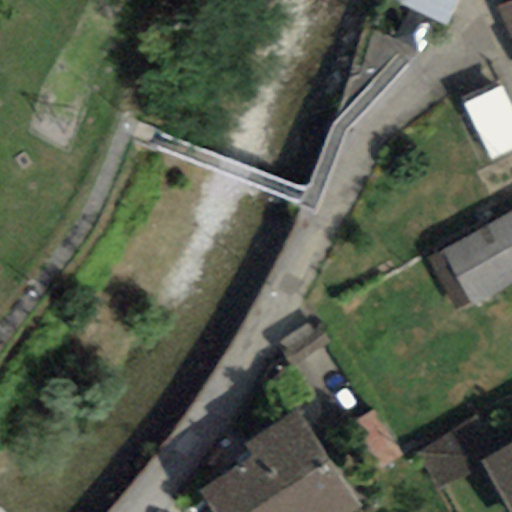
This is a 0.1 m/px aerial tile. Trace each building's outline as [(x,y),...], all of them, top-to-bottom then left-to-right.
[(462,21),(467,0),(387,0),(388,1),(462,21)] [(511,86),(477,99),(496,155),(511,149),(511,86)] [(511,213),(436,252),(459,296),(511,268),(511,213)] [(201,487),(217,511),(325,511),(350,496),(303,422),(201,487)] [(511,511),(511,436),(476,456),(507,511),(511,511)]
